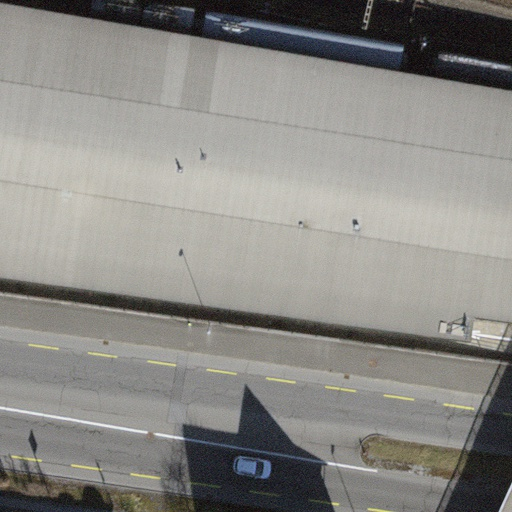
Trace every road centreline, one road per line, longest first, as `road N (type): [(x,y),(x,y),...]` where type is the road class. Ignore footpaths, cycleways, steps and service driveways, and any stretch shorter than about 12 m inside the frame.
road 1 (primary): [(138,416),(355,483),(511,508)]
road 2 (primary): [(511,434),(362,411),(138,416)]
road 3 (primary): [(0,397),(138,416)]
